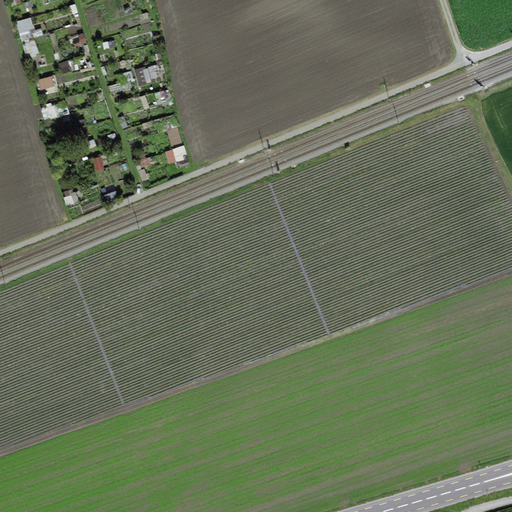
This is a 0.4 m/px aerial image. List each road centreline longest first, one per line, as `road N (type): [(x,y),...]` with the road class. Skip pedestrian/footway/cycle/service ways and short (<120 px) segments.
road 1 (track): [(511,41),(0,254)]
road 2 (primary): [(511,473),(379,511)]
